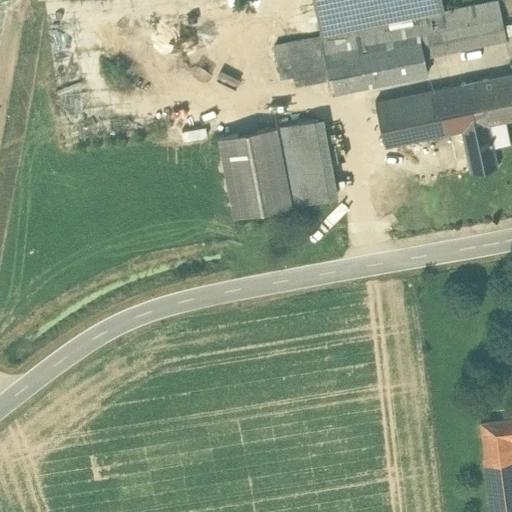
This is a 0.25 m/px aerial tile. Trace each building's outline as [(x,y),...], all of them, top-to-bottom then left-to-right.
[(441,0),(315,0),(322,34),(416,15),(443,10),(441,0)] [(498,0),(491,0),(443,10),(451,47),(506,36),(498,0)] [(443,10),(416,15),(424,53),(451,47),(443,10)] [(322,34),(321,35),(328,69),(332,92),(428,72),(424,53),(416,15),(322,34)] [(321,35),(287,42),(293,72),(293,75),(328,69),(321,35)] [(287,42),(275,44),(281,74),(293,72),(287,42)] [(511,71),(479,79),(488,122),(511,116),(511,71)] [(479,79),(375,100),(385,144),(462,128),(471,171),(497,165),(488,122),(479,79)] [(322,116),(279,124),(294,202),(336,195),(322,116)] [(279,124),(218,135),(233,214),(294,202),(279,124)] [(511,416),(480,421),(487,477),(511,474),(511,416)] [(511,511),(511,474),(487,477),(491,511),(511,511)]
